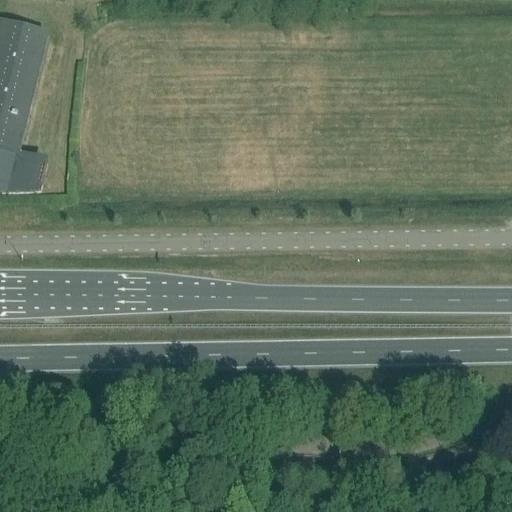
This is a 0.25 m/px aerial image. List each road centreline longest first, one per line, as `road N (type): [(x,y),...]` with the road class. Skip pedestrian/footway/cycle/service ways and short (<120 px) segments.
road 1 (unclassified): [(0,496),(292,446),(412,445),(511,418)]
road 2 (trunk): [(0,360),(511,351)]
road 3 (unclassified): [(0,245),(511,237)]
road 4 (trunk): [(511,299),(0,297)]
